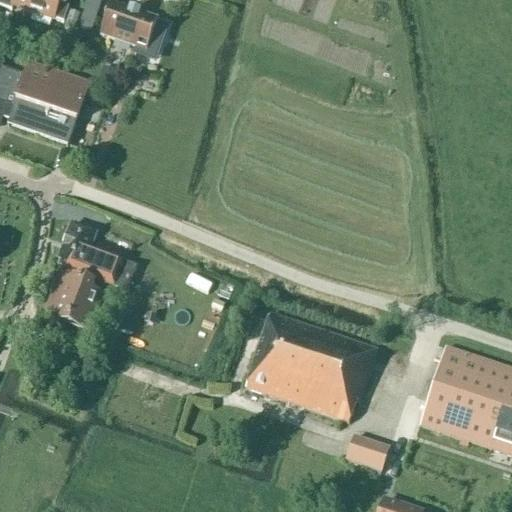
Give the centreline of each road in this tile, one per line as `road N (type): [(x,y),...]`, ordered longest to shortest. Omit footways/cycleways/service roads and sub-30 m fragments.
road 1 (unclassified): [(511,347),(49,185)]
road 2 (residential): [(0,368),(49,185)]
